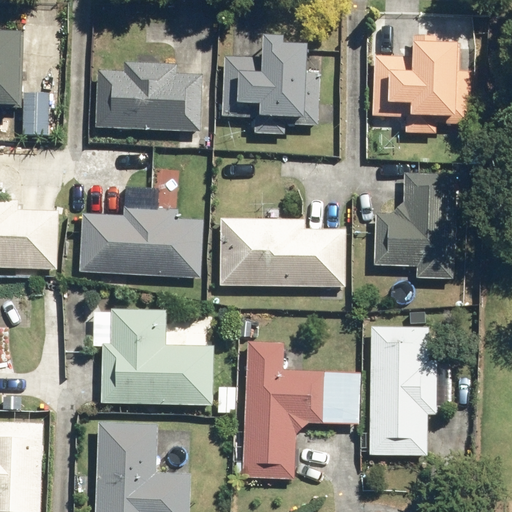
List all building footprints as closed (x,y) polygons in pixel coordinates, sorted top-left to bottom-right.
[(0,106),(26,108),(29,33),(3,32),(4,27),(0,26),(0,106)] [(441,125),(474,126),(475,72),(465,72),(465,44),(440,43),(440,37),(418,36),(418,58),(379,57),(377,117),(409,118),(409,134),(441,135),(441,125)] [(228,57),(226,118),(259,119),(258,135),(288,136),(289,126),(322,127),(324,74),(313,74),(314,46),(291,45),(291,38),(270,37),(269,59),(228,57)] [(102,71),(99,129),(204,133),(206,75),(181,74),(181,65),(128,63),(128,72),(102,71)] [(53,136),(54,94),(28,94),(27,135),(53,136)] [(479,148),(451,146),(449,164),(477,167),(479,148)] [(458,281),(461,176),(411,175),(410,205),(399,205),(399,215),(379,214),(378,267),(420,268),(420,280),(458,281)] [(0,200),(0,268),(61,271),(63,212),(21,211),(22,201),(0,200)] [(86,214),(82,273),(204,280),(207,221),(181,220),(182,210),(127,207),(127,217),(86,214)] [(224,220),(223,287),(349,288),(350,230),(309,230),(309,220),(224,220)] [(106,348),(105,404),(216,406),(218,347),(170,346),(170,311),(115,310),(115,313),(97,313),(97,348),(106,348)] [(433,329),(376,328),(373,457),(431,458),(432,416),(442,416),(443,364),(433,364),(433,329)] [(252,343),(246,479),(298,481),(300,435),(312,424),(327,425),(330,373),(287,371),(288,344),(252,343)] [(242,386),(221,385),(219,415),(240,415),(242,386)] [(0,511),(45,511),(49,425),(0,422),(0,511)] [(162,426),(103,423),(99,511),(192,511),(195,476),(160,474),(162,426)]
